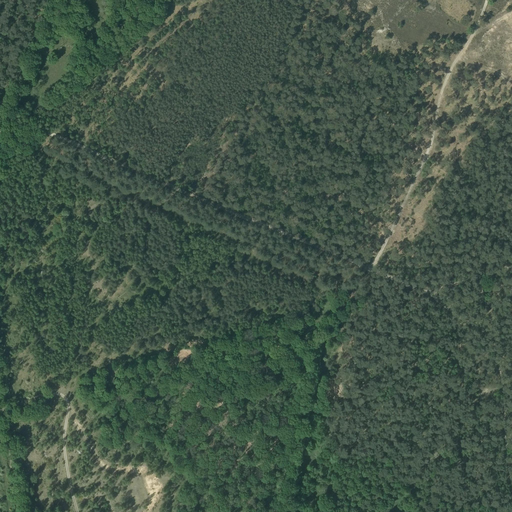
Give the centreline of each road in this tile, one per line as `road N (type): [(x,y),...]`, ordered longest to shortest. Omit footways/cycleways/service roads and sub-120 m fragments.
road 1 (track): [(28,125),(371,269)]
road 2 (track): [(371,269),(430,145),(453,63),(487,0)]
road 3 (track): [(211,0),(148,49),(142,90),(120,93),(87,82),(28,125)]
road 4 (track): [(288,511),(322,312)]
road 5 (track): [(0,410),(62,394),(62,448),(76,511)]
road 6 (track): [(511,483),(493,338)]
road 7 (track): [(371,269),(481,318),(493,338)]
road 8 (track): [(52,0),(5,114)]
